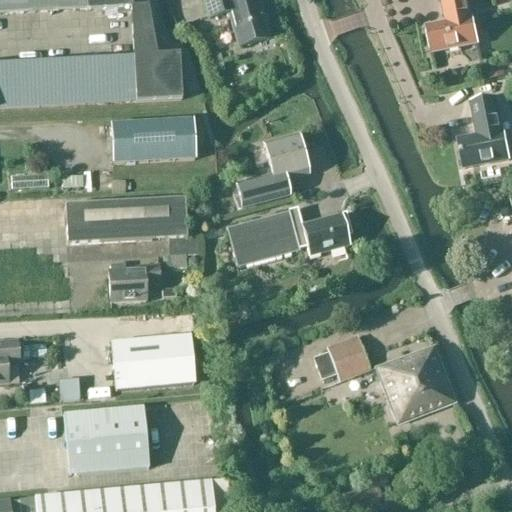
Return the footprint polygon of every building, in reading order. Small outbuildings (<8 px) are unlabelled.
[(133,12),(134,12),(134,11),(133,0),(0,0),(0,17),(88,13),(89,14),(133,12)] [(232,0),(202,0),(209,20),(229,14),(239,49),(269,41),(257,0),(248,0),(234,4),(232,0)] [(426,28),(431,55),(478,46),(473,19),(471,19),(466,0),(447,0),(441,1),(446,24),(426,28)] [(133,12),(135,60),(135,62),(0,67),(0,110),(137,105),(137,106),(183,104),(181,58),(157,59),(149,11),(134,11),(134,12),(133,12)] [(457,142),(463,171),(510,162),(504,133),(502,133),(496,99),(470,104),(477,138),(457,142)] [(115,167),(195,163),(193,123),(113,127),(115,167)] [(298,137),(264,147),(272,177),(237,187),(244,211),(290,198),(286,183),(309,177),(298,137)] [(67,248),(168,243),(169,259),(198,257),(197,241),(187,242),(184,202),(65,208),(67,248)] [(345,239),(349,238),(343,217),(293,230),(289,215),(226,232),(236,271),(300,255),(299,252),(307,250),(309,259),(348,249),(345,239)] [(145,288),(159,287),(158,268),(143,269),(143,272),(108,274),(110,306),(146,304),(145,288)] [(174,293),(160,294),(160,308),(174,307),(174,293)] [(114,394),(194,386),(190,338),(110,345),(114,394)] [(327,352),(329,355),(313,361),(322,383),(337,378),(340,385),(370,374),(358,341),(327,352)] [(0,345),(0,386),(6,386),(5,373),(19,372),(16,344),(0,345)] [(434,349),(421,354),(376,371),(397,427),(455,406),(434,349)] [(54,404),(75,403),(75,382),(54,383),(54,404)] [(62,417),(68,478),(148,470),(143,410),(62,417)] [(34,501),(34,511),(229,511),(227,483),(170,488),(170,487),(90,495),(34,501)] [(342,497),(345,511),(379,511),(373,489),(342,497)] [(34,511),(34,501),(18,502),(18,504),(8,504),(8,503),(0,503),(0,511),(34,511)]
